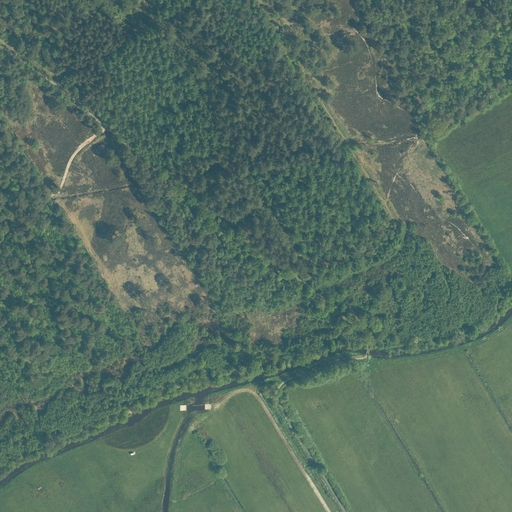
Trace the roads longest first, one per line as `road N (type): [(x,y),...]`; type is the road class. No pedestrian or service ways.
road 1 (track): [(327,511),(248,390),(218,405),(175,410),(161,441),(142,452),(79,452),(0,494)]
road 2 (track): [(303,281),(306,273),(140,0)]
road 3 (track): [(151,18),(48,79)]
